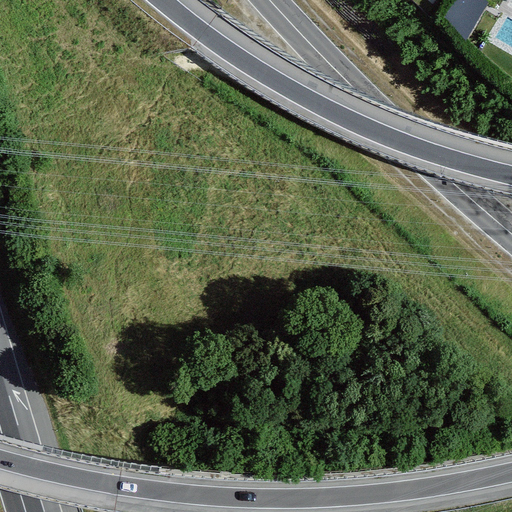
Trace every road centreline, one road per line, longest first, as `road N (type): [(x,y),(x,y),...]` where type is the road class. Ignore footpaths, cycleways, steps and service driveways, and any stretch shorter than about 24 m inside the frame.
road 1 (motorway): [(0,458),(118,485),(261,498),(375,494),(511,471)]
road 2 (motorway): [(511,175),(336,113),(160,0)]
road 3 (primary): [(511,233),(397,131),(270,0)]
road 4 (motorway): [(35,511),(0,394)]
